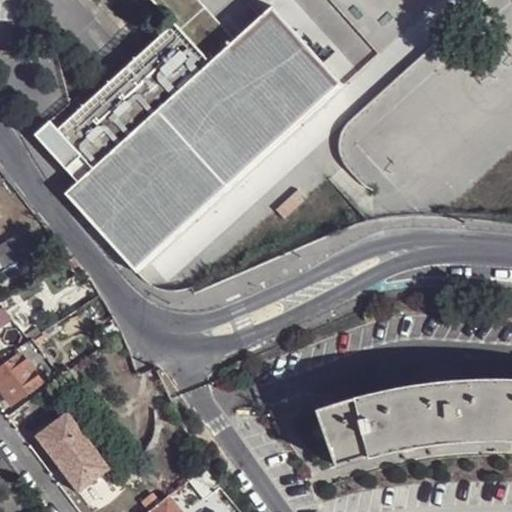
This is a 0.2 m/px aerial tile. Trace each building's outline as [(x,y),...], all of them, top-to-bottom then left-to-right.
[(79,180),(235,40),(199,0),(151,0),(173,25),(44,141),(79,180)] [(344,84),(272,5),(235,40),(79,180),(66,192),(132,266),(136,271),(344,84)] [(0,247),(0,260),(5,270),(38,250),(24,232),(0,247)] [(79,263),(74,257),(67,261),(74,268),(79,263)] [(131,276),(136,271),(132,266),(126,271),(131,276)] [(41,334),(45,339),(57,331),(54,325),(41,334)] [(122,333),(120,329),(114,333),(116,337),(122,333)] [(45,339),(41,334),(33,339),(38,344),(45,339)] [(17,350),(39,380),(44,376),(38,368),(50,360),(38,344),(33,339),(17,350)] [(0,389),(12,405),(41,383),(39,380),(17,350),(0,361),(0,389)] [(70,371),(65,365),(58,371),(62,377),(65,375),(70,371)] [(74,385),(84,376),(76,367),(70,371),(65,375),(74,385)] [(314,411),(334,467),(370,456),(408,447),(430,443),(450,441),(511,440),(511,380),(487,380),(478,380),(440,382),(426,384),(376,393),(363,396),(314,411)] [(30,409),(26,404),(6,418),(10,423),(30,409)] [(78,493),(110,470),(109,468),(110,466),(111,464),(103,453),(100,453),(99,454),(93,446),(94,445),(95,442),(87,432),(84,431),(83,432),(69,414),(66,414),(37,436),(49,452),(48,453),(78,493)] [(0,453),(0,483),(1,485),(16,475),(0,454),(0,453)] [(203,495),(217,484),(204,467),(188,479),(202,496),(203,495)] [(217,484),(203,495),(217,511),(218,511),(232,501),(217,484)] [(181,511),(178,509),(175,511),(173,511),(163,499),(147,511),(181,511)]
